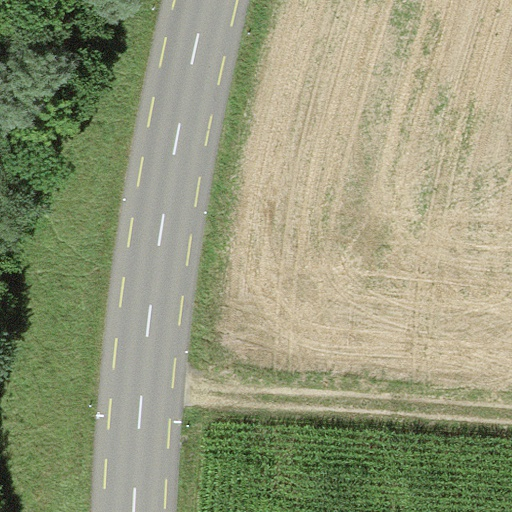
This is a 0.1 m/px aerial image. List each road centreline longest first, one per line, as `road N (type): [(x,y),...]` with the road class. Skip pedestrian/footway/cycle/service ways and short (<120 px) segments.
road 1 (tertiary): [(135,511),(152,294),(205,0)]
road 2 (track): [(142,386),(511,417)]
